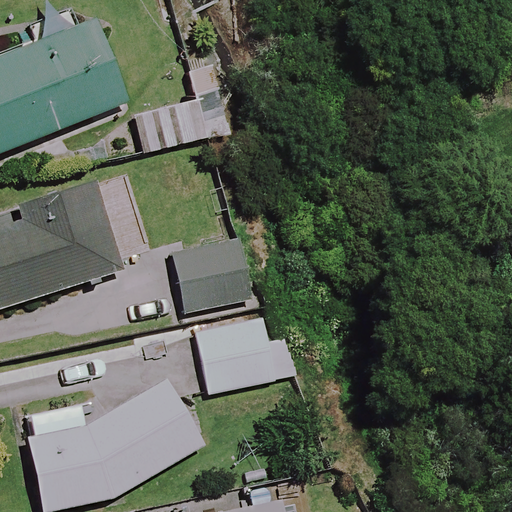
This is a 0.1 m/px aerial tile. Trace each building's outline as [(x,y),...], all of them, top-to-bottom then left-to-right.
[(0,156),(120,109),(87,26),(0,59),(0,156)] [(246,133),(228,60),(175,73),(183,107),(132,120),(142,159),(246,133)] [(0,313),(117,273),(88,188),(0,218),(0,313)] [(244,305),(232,244),(166,257),(179,318),(244,305)] [(270,385),(255,323),(189,338),(203,401),(270,385)] [(35,511),(59,511),(114,502),(198,451),(159,386),(84,432),(24,442),(35,511)]
